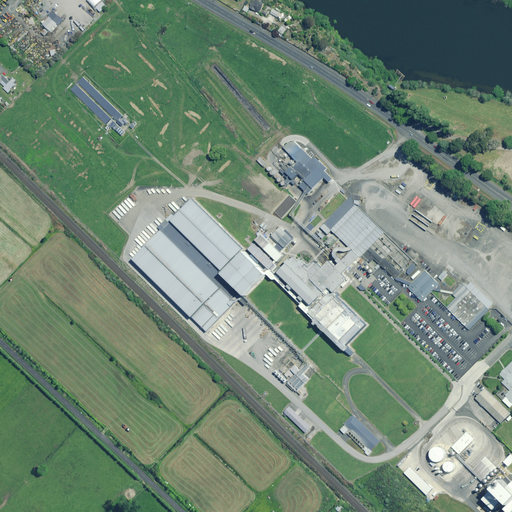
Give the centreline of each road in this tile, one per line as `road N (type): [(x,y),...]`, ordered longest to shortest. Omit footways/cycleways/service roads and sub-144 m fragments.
road 1 (unknown): [(462,390),(272,218),(194,195),(127,240)]
road 2 (secondary): [(511,203),(328,75),(201,0)]
road 3 (residential): [(0,341),(182,511)]
road 4 (unknown): [(403,448),(349,409),(352,375),(371,375),(425,427)]
